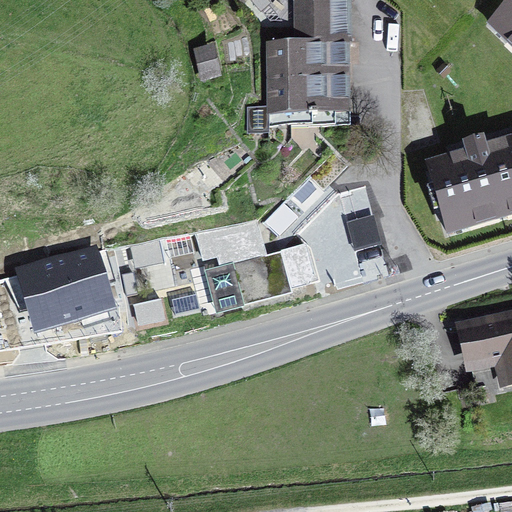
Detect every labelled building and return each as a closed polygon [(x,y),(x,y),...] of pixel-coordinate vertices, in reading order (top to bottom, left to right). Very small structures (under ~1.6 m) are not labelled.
[(270,113),(342,114),(346,0),(285,0),(296,9),(293,42),(266,44),(270,113)] [(511,11),(494,29),(511,46),(511,11)] [(511,146),(428,169),(445,232),(511,214),(511,146)] [(332,154),(261,223),(275,237),(346,168),(332,154)] [(282,252),(207,273),(218,315),(294,295),(282,252)] [(0,312),(0,343),(66,337),(76,330),(75,314),(64,306),(48,309),(47,300),(28,301),(27,309),(0,312)] [(511,319),(462,331),(475,388),(511,379),(511,319)] [(376,404),(359,406),(362,426),(378,423),(376,404)]
